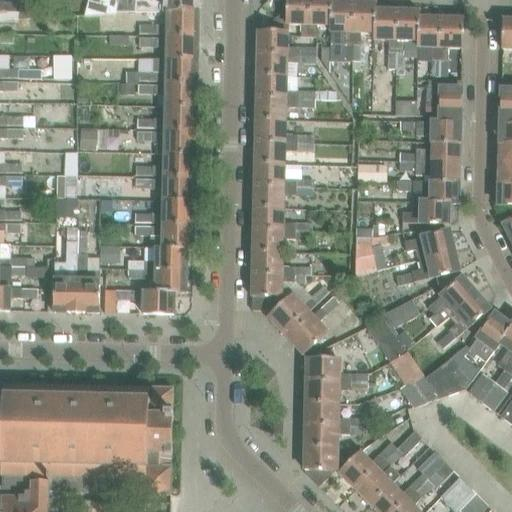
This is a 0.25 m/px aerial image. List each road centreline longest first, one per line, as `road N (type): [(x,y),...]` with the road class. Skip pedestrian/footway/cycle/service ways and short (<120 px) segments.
road 1 (unclassified): [(225,353),(233,0)]
road 2 (residential): [(511,288),(478,214),(483,0)]
road 3 (residential): [(225,353),(0,348)]
road 4 (unclassified): [(298,511),(227,437),(225,353)]
